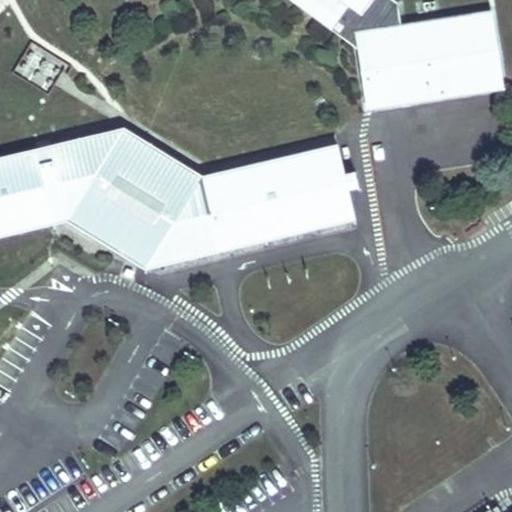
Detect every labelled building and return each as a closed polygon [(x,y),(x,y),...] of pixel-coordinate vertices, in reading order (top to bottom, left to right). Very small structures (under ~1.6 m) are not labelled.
[(315,0),(293,0),(298,3),(356,44),(354,28),(315,0)] [(315,0),(354,28),(356,44),(366,103),(410,96),(499,81),(487,12),(397,27),(392,0),(315,0)] [(20,72),(51,89),(66,63),(35,45),(20,72)] [(39,160),(36,146),(0,155),(0,230),(54,218),(51,204),(64,201),(67,214),(110,240),(152,230),(189,253),(220,246),(218,238),(234,235),(235,242),(354,215),(347,186),(343,169),(336,142),(216,170),(218,178),(204,181),(202,173),(167,150),(164,149),(132,129),(123,124),(50,143),(53,157),(39,160)] [(50,143),(36,146),(39,160),(53,157),(50,143)] [(356,166),(343,169),(347,186),(361,183),(356,166)] [(216,170),(202,173),(204,181),(218,178),(216,170)] [(51,204),(54,218),(67,214),(64,201),(51,204)] [(152,230),(110,240),(148,263),(189,253),(152,230)] [(218,238),(220,246),(235,242),(234,235),(218,238)] [(491,412),(482,418),(492,432),(500,426),(491,412)]
